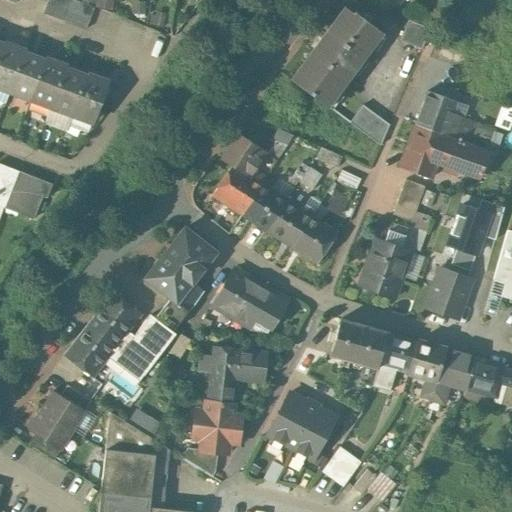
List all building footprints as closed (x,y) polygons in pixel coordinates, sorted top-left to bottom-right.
[(73,0),(72,0),(48,0),(48,3),(69,11),(73,0)] [(95,8),(73,0),(69,11),(91,19),(95,8)] [(69,11),(48,3),(44,14),(65,22),(69,11)] [(343,7),(289,80),(327,107),(380,34),(343,7)] [(91,19),(69,11),(65,22),(86,30),(91,19)] [(430,30),(408,21),(399,40),(420,48),(422,49),(430,30)] [(4,46),(0,55),(0,85),(11,89),(25,53),(26,50),(5,42),(4,46)] [(11,89),(10,93),(30,100),(31,98),(45,61),(25,53),(11,89)] [(66,67),(46,59),(45,61),(31,98),(52,105),(65,70),(66,67)] [(52,105),(51,108),(71,116),(86,77),(65,70),(52,105)] [(108,82),(87,74),(86,77),(71,116),(72,117),(73,114),(93,121),(108,82)] [(457,102),(427,92),(415,125),(445,136),(453,114),(457,102)] [(511,106),(502,104),(497,124),(511,128),(511,125),(511,106)] [(389,126),(362,106),(349,123),(380,147),(389,126)] [(475,122),(453,114),(445,136),(468,144),(475,122)] [(436,162),(445,136),(415,125),(400,167),(430,178),(436,162)] [(493,131),(479,125),(471,145),(486,151),(486,150),(493,131)] [(468,144),(445,136),(436,162),(446,166),(447,170),(450,172),(454,172),(457,170),(477,177),(486,151),(471,145),(468,144)] [(264,153),(241,138),(236,138),(223,159),(231,165),(232,164),(249,175),(264,153)] [(318,147),(298,138),(293,148),(313,157),(318,147)] [(302,163),(292,177),(299,182),(308,168),(302,163)] [(0,216),(3,209),(5,209),(7,203),(20,172),(0,164),(0,216)] [(249,175),(232,164),(231,165),(211,195),(242,215),(266,178),(258,172),(254,179),(249,175)] [(357,188),(363,176),(342,167),(337,180),(357,188)] [(321,176),(308,168),(299,182),(311,190),(321,176)] [(53,184),(20,172),(7,203),(20,208),(18,213),(35,218),(43,197),(47,199),(53,184)] [(266,178),(242,215),(267,232),(287,200),(270,189),(274,183),(266,178)] [(405,180),(390,221),(410,229),(410,227),(416,212),(425,187),(405,180)] [(477,211),(489,215),(482,236),(495,240),(504,207),(481,199),(477,211)] [(303,211),(287,200),(267,232),(292,248),(316,210),(307,204),(303,211)] [(477,211),(460,205),(447,244),(456,247),(475,254),(482,236),(489,215),(477,211)] [(316,210),(292,248),(315,263),(336,232),(319,221),(324,214),(316,210)] [(431,217),(416,212),(410,227),(414,228),(406,249),(411,251),(411,252),(418,255),(431,217)] [(180,224),(142,276),(170,298),(176,303),(177,302),(192,282),(216,252),(180,224)] [(511,231),(507,230),(493,280),(505,284),(501,297),(511,300),(511,231)] [(406,249),(375,238),(358,286),(394,299),(411,252),(411,251),(406,249)] [(469,271),(475,254),(456,247),(450,265),(469,271)] [(470,280),(440,270),(426,307),(457,318),(470,280)] [(287,301),(244,275),(238,285),(228,279),(213,305),(236,319),(239,314),(253,322),(256,318),(272,327),(287,301)] [(192,282),(177,302),(190,312),(204,292),(192,282)] [(101,307),(64,354),(79,364),(93,374),(112,350),(128,328),(141,312),(114,291),(101,307)] [(176,303),(170,298),(157,315),(175,329),(189,312),(177,303),(176,303)] [(151,314),(134,334),(128,328),(112,350),(144,375),(176,334),(173,331),(175,329),(157,315),(155,317),(151,314)] [(388,334),(339,320),(329,355),(378,369),(379,365),(388,334)] [(418,343),(388,334),(379,365),(388,367),(408,373),(418,343)] [(446,351),(418,343),(408,373),(428,378),(437,381),(446,351)] [(238,350),(212,347),(209,374),(236,378),(238,350)] [(266,354),(238,350),(236,378),(235,380),(263,383),(266,354)] [(473,359),(446,351),(437,381),(445,383),(465,388),(473,359)] [(504,367),(473,359),(465,388),(494,397),(499,383),(502,370),(504,367)] [(388,367),(379,365),(378,369),(374,384),(383,387),(388,367)] [(511,372),(502,370),(499,383),(511,385),(511,372)] [(138,391),(126,373),(116,380),(128,397),(138,391)] [(236,378),(209,374),(206,400),(232,403),(233,403),(235,380),(236,378)] [(428,378),(423,398),(432,400),(437,381),(428,378)] [(445,383),(437,381),(432,400),(440,402),(445,383)] [(91,399),(66,383),(60,394),(84,410),(91,399)] [(60,394),(53,389),(40,409),(72,429),(84,410),(60,394)] [(306,402),(289,393),(267,436),(313,460),(335,418),(318,408),(319,407),(307,401),(306,402)] [(206,400),(205,411),(195,411),(191,437),(202,439),(200,449),(200,451),(217,453),(226,454),(228,442),(237,443),(241,417),(231,416),(232,403),(206,400)] [(131,421),(152,433),(160,421),(138,408),(131,421)] [(72,429),(40,409),(28,430),(34,434),(59,449),(72,429)] [(155,440),(109,411),(105,448),(154,454),(155,440)] [(59,449),(34,434),(28,444),(53,459),(59,449)] [(321,470),(342,486),(362,461),(341,444),(321,470)] [(154,454),(105,448),(100,490),(150,496),(154,454)] [(217,453),(200,451),(200,449),(187,448),(182,457),(212,476),(215,472),(217,453)] [(367,469),(353,486),(363,494),(367,490),(377,477),(367,469)] [(395,485),(380,473),(377,477),(367,490),(382,502),(395,485)] [(150,496),(100,490),(97,511),(147,511),(148,508),(150,496)]
